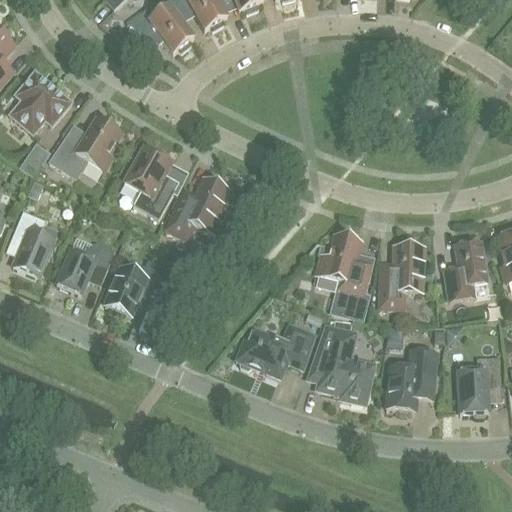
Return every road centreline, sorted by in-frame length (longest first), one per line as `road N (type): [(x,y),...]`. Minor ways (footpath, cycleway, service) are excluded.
road 1 (unclassified): [(173,113),(195,81),(229,57),(334,27),(419,34),(511,85)]
road 2 (residential): [(170,374),(254,414),(364,448),(511,449)]
road 3 (residential): [(170,374),(0,303)]
road 4 (residential): [(332,190),(383,204),(445,205),(511,186)]
road 5 (residential): [(173,113),(86,57),(39,0)]
road 6 (residential): [(332,190),(173,113)]
road 7 (residential): [(114,480),(0,431)]
